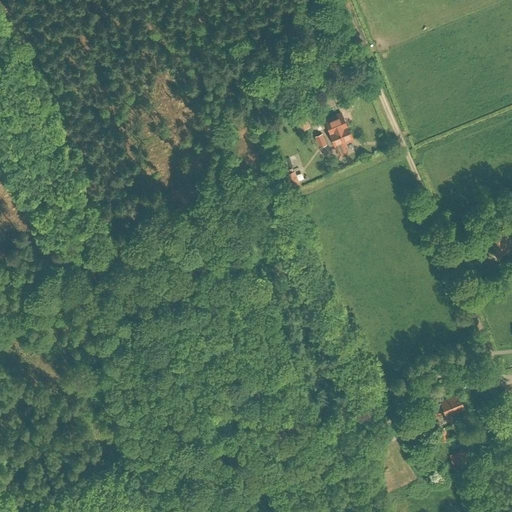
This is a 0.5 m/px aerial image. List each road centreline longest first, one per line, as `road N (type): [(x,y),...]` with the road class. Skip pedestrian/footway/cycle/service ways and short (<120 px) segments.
road 1 (track): [(341,0),(487,352)]
road 2 (unclassified): [(191,511),(372,437),(435,373),(511,378)]
